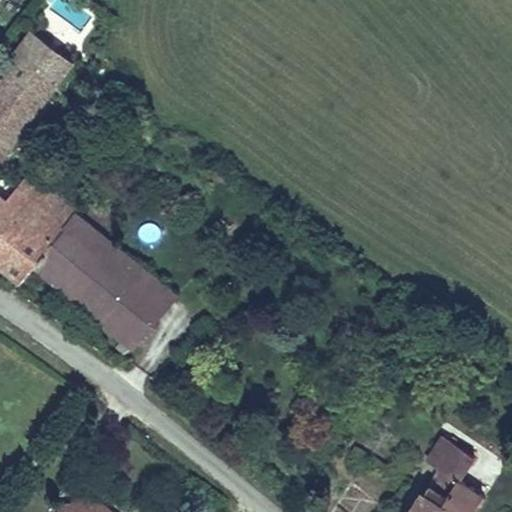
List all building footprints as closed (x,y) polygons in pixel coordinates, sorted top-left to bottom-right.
[(17,43),(62,78),(75,60),(30,26),(17,43)] [(0,152),(6,157),(62,78),(17,43),(0,65),(0,152)] [(6,197),(24,209),(37,211),(20,179),(6,197)] [(20,179),(37,211),(63,231),(77,211),(79,208),(41,182),(20,179)] [(37,211),(24,209),(6,197),(0,192),(0,268),(21,283),(34,269),(63,231),(37,211)] [(181,293),(77,211),(63,231),(34,269),(132,350),(181,293)] [(475,511),(488,494),(460,475),(474,454),(442,433),(424,459),(439,468),(408,511),(475,511)] [(117,511),(80,480),(72,483),(91,496),(92,510),(95,511),(117,511)] [(95,511),(92,510),(91,496),(72,483),(54,499),(54,511),(95,511)]
